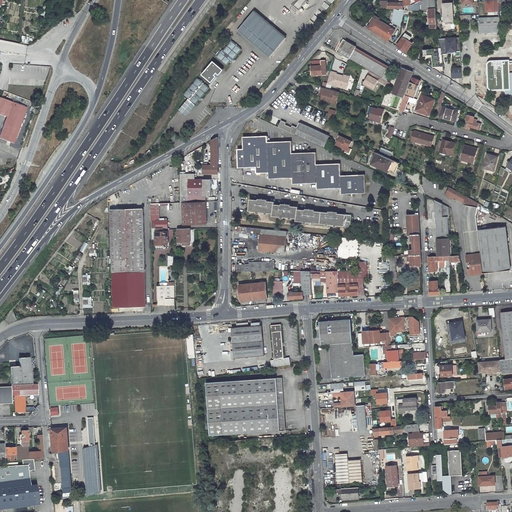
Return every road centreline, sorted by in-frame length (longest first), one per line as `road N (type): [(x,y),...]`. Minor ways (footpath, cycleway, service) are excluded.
road 1 (motorway): [(0,287),(201,0)]
road 2 (motorway): [(181,0),(0,266)]
road 3 (motorway): [(0,292),(71,211),(211,130)]
road 4 (unclassified): [(319,511),(303,308)]
road 5 (tertiary): [(222,314),(38,324)]
road 6 (motorway): [(95,98),(0,246)]
road 7 (residential): [(511,497),(336,511)]
road 8 (tertiary): [(222,314),(224,141)]
road 9 (unclassified): [(472,102),(335,16)]
road 10 (tertiary): [(59,66),(0,212)]
road 11 (unknown): [(479,298),(477,278),(467,274),(458,206),(430,186)]
road 12 (secondary): [(248,112),(335,16)]
road 13 (residential): [(400,129),(404,117),(501,144),(511,139)]
road 14 (unclassified): [(427,302),(303,308)]
road 15 (unknown): [(43,420),(76,425),(76,511)]
